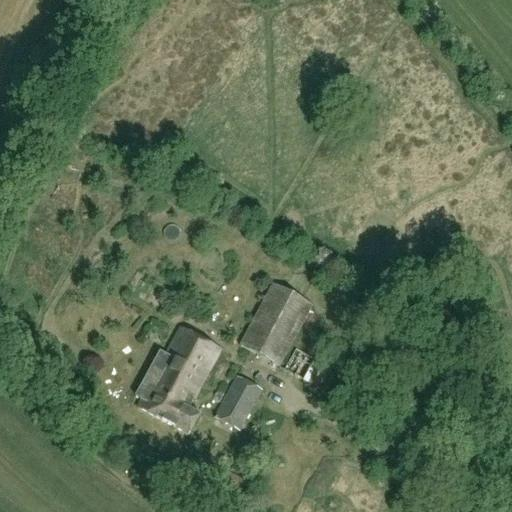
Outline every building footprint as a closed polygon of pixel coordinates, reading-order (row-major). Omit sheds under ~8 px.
[(280,369),(314,307),(272,284),(237,346),(280,369)] [(181,328),(166,357),(159,353),(134,398),(142,402),(138,409),(189,436),(200,415),(189,409),(220,350),(181,328)] [(297,349),(284,371),(325,394),(337,375),(315,363),(318,360),(297,349)] [(240,434),(264,391),(236,377),(212,420),(240,434)] [(227,511),(232,511),(246,484),(189,454),(173,484),(227,511)]
